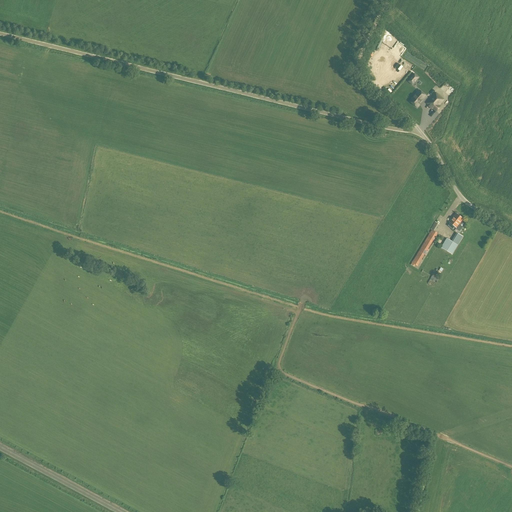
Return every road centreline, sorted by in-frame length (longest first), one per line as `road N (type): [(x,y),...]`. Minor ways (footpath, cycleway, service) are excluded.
road 1 (unclassified): [(511,227),(465,201),(413,130),(0,32)]
road 2 (track): [(386,0),(355,68),(418,132)]
